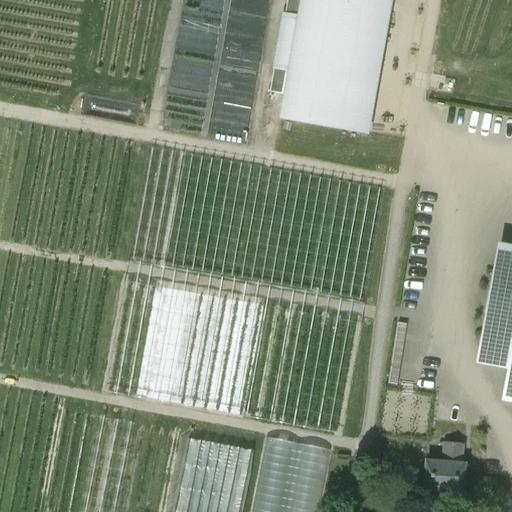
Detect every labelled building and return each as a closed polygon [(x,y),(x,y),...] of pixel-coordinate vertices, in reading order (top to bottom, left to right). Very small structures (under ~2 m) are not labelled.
[(284,119),(365,133),(388,0),(304,0),(301,22),(285,19),(276,69),(292,71),(284,119)] [(511,269),(498,267),(483,347),(511,352),(511,365),(506,400),(511,401),(511,269)] [(124,511),(139,427),(97,420),(81,511),(124,511)] [(316,511),(327,447),(263,436),(250,511),(316,511)] [(426,464),(423,490),(462,493),(464,466),(463,466),(464,447),(441,445),(440,465),(426,464)]
